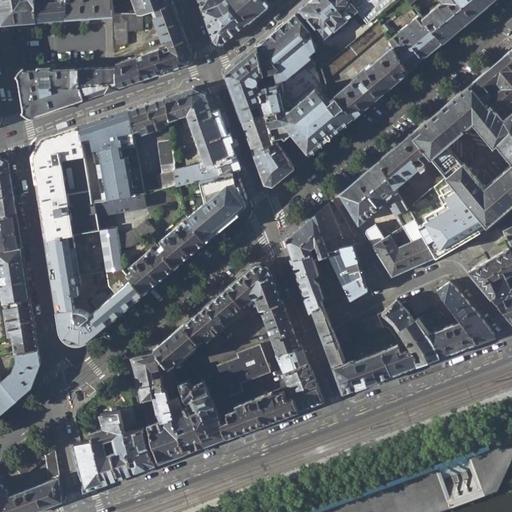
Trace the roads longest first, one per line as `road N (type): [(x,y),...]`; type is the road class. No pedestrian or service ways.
road 1 (unknown): [(201,511),(511,395)]
road 2 (residential): [(511,16),(268,222)]
road 3 (residential): [(268,222),(58,395)]
road 4 (primary): [(341,418),(90,511)]
road 5 (residential): [(58,395),(17,132)]
road 6 (residential): [(17,132),(209,68)]
road 7 (primary): [(511,350),(341,418)]
road 8 (residential): [(268,222),(209,68)]
